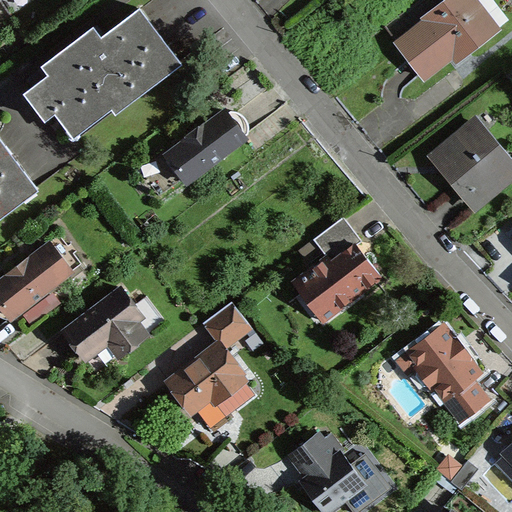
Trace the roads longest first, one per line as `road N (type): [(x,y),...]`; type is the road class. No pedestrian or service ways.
road 1 (residential): [(225,0),(511,328)]
road 2 (residential): [(0,377),(204,511)]
